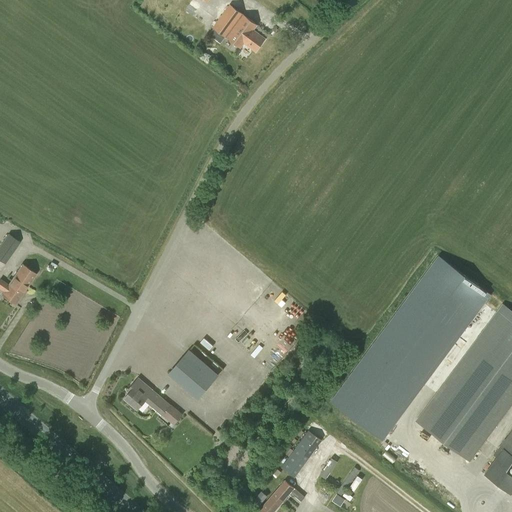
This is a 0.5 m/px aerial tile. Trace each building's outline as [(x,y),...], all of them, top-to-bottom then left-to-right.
[(253,29),(257,25),(230,4),(213,27),(240,47),(244,42),(256,51),(265,38),(253,29)] [(0,245),(0,260),(5,264),(21,242),(12,236),(8,241),(4,239),(0,245)] [(242,289),(259,267),(221,237),(219,240),(223,243),(215,253),(216,255),(212,261),(216,264),(213,266),(242,289)] [(391,441),(491,287),(436,251),(336,405),(391,441)] [(0,289),(3,291),(1,295),(15,304),(36,273),(22,264),(8,284),(0,278),(0,289)] [(247,295),(271,315),(289,294),(266,274),(247,295)] [(470,461),(486,439),(511,404),(511,310),(502,303),(415,421),(470,461)] [(168,374),(198,399),(215,379),(185,353),(168,374)] [(137,409),(145,400),(159,411),(167,402),(138,377),(130,387),(132,389),(124,398),(137,409)] [(161,414),(174,425),(183,414),(170,403),(161,414)] [(308,430),(293,451),(306,461),(322,440),(308,430)] [(511,430),(494,455),(506,463),(511,454),(511,430)] [(306,461),(293,451),(281,468),(295,477),(306,461)] [(358,473),(361,469),(356,466),(338,491),(344,495),(351,484),(357,488),(364,478),(358,473)] [(259,510),(260,511),(273,511),(290,493),(293,497),(294,495),(301,501),(305,497),(285,480),(259,510)] [(253,500),(260,505),(268,496),(261,490),(253,500)] [(342,505),(347,498),(338,492),(334,499),(342,505)]
